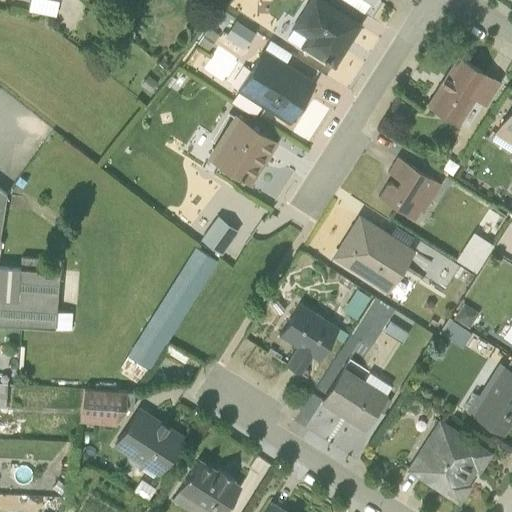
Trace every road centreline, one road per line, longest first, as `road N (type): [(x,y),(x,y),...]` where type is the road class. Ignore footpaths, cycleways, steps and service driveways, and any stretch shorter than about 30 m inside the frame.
road 1 (residential): [(302,206),(436,0)]
road 2 (residential): [(227,394),(271,434),(396,511)]
